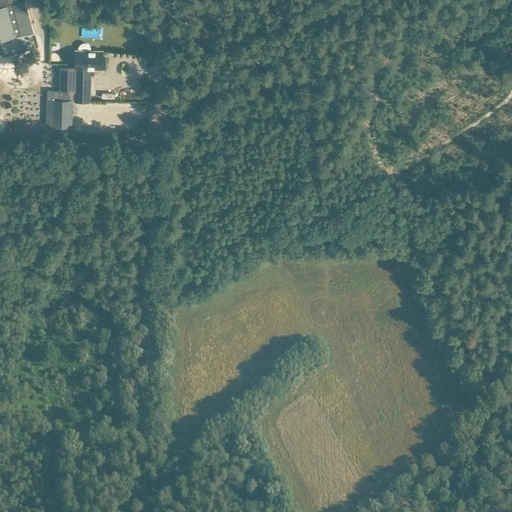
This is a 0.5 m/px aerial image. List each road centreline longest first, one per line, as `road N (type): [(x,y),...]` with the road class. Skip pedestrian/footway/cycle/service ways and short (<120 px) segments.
road 1 (track): [(301,26),(324,229),(511,95)]
road 2 (track): [(143,511),(154,145)]
road 3 (track): [(341,0),(156,129)]
road 4 (track): [(156,129),(123,143),(0,143)]
road 5 (track): [(393,511),(511,406)]
road 6 (track): [(157,123),(161,0)]
road 7 (track): [(511,73),(476,60),(464,43),(506,0)]
